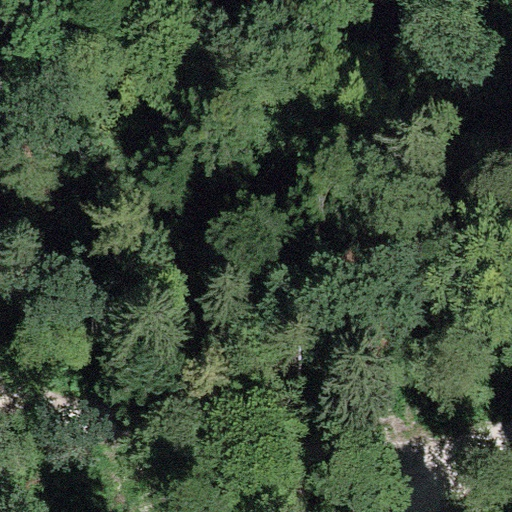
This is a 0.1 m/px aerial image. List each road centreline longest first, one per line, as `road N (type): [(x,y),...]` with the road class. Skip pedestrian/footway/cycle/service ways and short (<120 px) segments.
road 1 (track): [(0,25),(161,63),(324,124),(418,148),(511,156)]
road 2 (track): [(0,387),(82,414),(283,454),(401,458),(511,435)]
